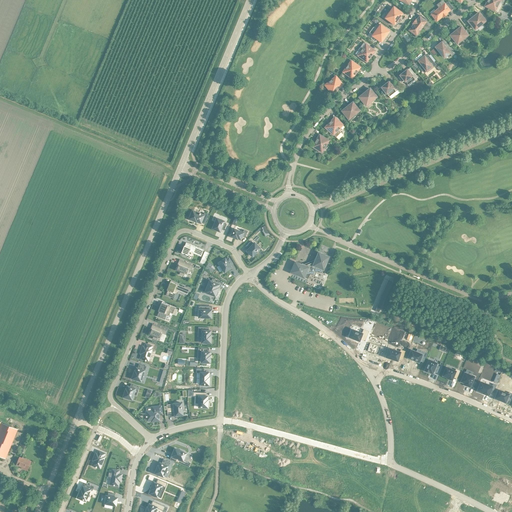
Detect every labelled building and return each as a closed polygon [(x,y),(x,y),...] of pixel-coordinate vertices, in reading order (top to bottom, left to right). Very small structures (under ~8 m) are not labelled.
[(452,10),(451,9),(453,7),(448,1),(446,2),(445,1),(444,1),(442,0),(440,0),(436,4),(437,7),(429,13),(436,22),(442,18),(443,18),(448,14),(447,13),(452,10)] [(504,0),(503,0),(486,0),(484,6),(495,12),(499,3),(502,5),(504,0)] [(394,26),(403,13),(393,6),(384,18),(394,26)] [(485,16),(484,17),(479,11),(467,21),(475,31),(487,21),(486,20),(488,19),(485,16)] [(416,36),(423,27),(426,29),(430,24),(427,22),(427,21),(419,15),(416,20),(415,19),(413,22),(412,23),(413,23),(408,30),(416,36)] [(379,23),(370,35),(381,43),(390,31),(379,23)] [(457,45),(469,35),(461,25),(449,35),(457,45)] [(444,41),(443,43),(441,41),(434,47),(444,59),(448,55),(449,57),(454,53),(444,41)] [(366,43),(365,44),(363,43),(358,50),(360,51),(356,56),(367,63),(376,50),(366,43)] [(427,73),(434,67),(433,66),(435,65),(427,55),(425,56),(424,55),(417,60),(421,66),(419,67),(423,71),(424,70),(427,73)] [(347,64),(347,65),(342,72),(352,80),(361,67),(351,60),(350,61),(347,64)] [(399,75),(400,77),(399,78),(402,82),(403,81),(404,82),(405,82),(408,85),(417,77),(409,68),(407,69),(399,75)] [(344,85),(336,75),(324,85),(332,95),(344,85)] [(388,96),(389,97),(398,89),(393,83),(392,85),(388,81),(380,87),(383,90),(381,92),(384,96),(386,94),(387,96),(388,96)] [(370,87),(358,97),(366,107),(378,97),(370,87)] [(360,112),(361,111),(353,101),(340,111),(348,121),(349,120),(350,121),(360,112)] [(341,132),(338,130),(344,125),(335,116),(324,127),(333,136),(334,135),(336,137),(341,132)] [(319,134),(311,147),(322,154),(330,140),(319,134)] [(192,211),(189,219),(193,221),(193,220),(194,221),(196,222),(196,221),(197,221),(200,223),(201,222),(204,224),(208,215),(204,213),(203,215),(200,214),(200,213),(199,213),(192,211)] [(217,218),(212,228),(220,231),(221,229),(224,230),(226,224),(223,223),(224,221),(217,218)] [(234,229),(231,236),(237,239),(237,238),(240,239),(242,236),(245,237),(247,231),(244,230),(243,233),(234,229)] [(251,241),(246,246),(248,249),(247,251),(252,256),(260,248),(254,243),(253,244),(251,241)] [(185,245),(182,253),(188,256),(189,252),(193,253),(194,252),(202,255),(204,250),(187,243),(186,245),(185,245)] [(203,264),(209,253),(204,251),(200,262),(203,264)] [(304,279),(306,273),(315,276),(318,268),(324,271),(330,256),(318,251),(315,259),(315,258),(313,262),(306,265),(301,263),(302,264),(295,261),(290,273),(304,279)] [(225,259),(218,263),(224,272),(229,269),(231,268),(231,267),(230,266),(229,265),(232,264),(228,258),(226,260),(225,259)] [(178,266),(176,270),(180,271),(179,274),(183,276),(185,273),(187,274),(189,269),(191,270),(194,265),(179,259),(178,263),(179,263),(178,266)] [(207,279),(202,291),(215,296),(215,295),(215,296),(215,295),(216,295),(218,292),(217,291),(218,288),(218,287),(219,284),(218,284),(219,281),(212,278),(211,281),(207,279)] [(171,280),(170,282),(166,290),(168,290),(165,295),(173,298),(175,294),(177,295),(179,291),(187,295),(189,291),(190,292),(191,289),(184,286),(183,287),(171,282),(171,281),(171,280)] [(159,311),(157,316),(165,319),(167,315),(169,315),(170,312),(175,314),(177,309),(162,303),(162,302),(162,301),(162,303),(161,303),(158,311),(159,311)] [(199,306),(199,310),(199,317),(211,318),(211,313),(211,310),(208,310),(208,306),(199,306)] [(151,330),(150,334),(153,336),(152,339),(156,340),(158,337),(160,338),(162,334),(165,335),(167,330),(152,324),(151,327),(152,327),(151,330)] [(198,327),(198,330),(202,331),(202,343),(210,343),(211,335),(210,335),(210,331),(208,331),(209,327),(198,327)] [(355,340),(356,339),(359,341),(360,339),(365,341),(369,331),(363,329),(362,333),(352,329),(349,337),(353,338),(352,338),(353,339),(353,338),(355,339),(355,340)] [(383,350),(385,345),(382,343),(381,346),(370,343),(367,351),(371,352),(371,353),(374,354),(374,353),(378,355),(380,350),(383,350)] [(142,354),(140,358),(145,360),(145,361),(146,361),(146,360),(148,361),(152,349),(151,349),(152,346),(145,344),(144,347),(143,346),(140,353),(142,354)] [(198,347),(198,352),(202,352),(201,358),(201,362),(209,363),(210,358),(210,355),(209,355),(209,352),(208,352),(209,348),(198,347)] [(389,348),(386,357),(390,358),(390,359),(390,358),(393,359),(393,360),(393,359),(397,361),(398,358),(402,359),(405,351),(400,350),(400,352),(389,348)] [(415,361),(419,362),(420,358),(424,360),(427,353),(423,351),(422,354),(411,350),(408,358),(412,359),(411,360),(412,360),(414,361),(415,361)] [(429,360),(425,370),(425,371),(426,371),(428,372),(429,372),(431,373),(432,373),(433,371),(437,372),(439,367),(436,365),(436,363),(429,360)] [(134,374),(132,378),(141,381),(144,371),(146,366),(139,364),(138,368),(136,368),(135,371),(134,371),(134,374)] [(443,375),(443,376),(444,376),(448,377),(447,378),(448,378),(448,379),(449,379),(450,379),(450,380),(451,380),(451,379),(452,380),(453,377),(456,378),(459,371),(456,369),(455,371),(446,367),(443,375)] [(196,368),(196,372),(200,373),(200,384),(208,385),(209,377),(208,377),(208,373),(204,372),(204,369),(196,368)] [(465,373),(461,382),(465,383),(464,385),(465,385),(464,385),(465,385),(467,386),(469,387),(470,387),(474,377),(465,373)] [(481,382),(477,390),(478,390),(478,391),(478,390),(483,392),(483,393),(484,393),(484,394),(486,394),(486,395),(487,395),(488,395),(488,394),(489,395),(490,391),(493,393),(496,385),(493,384),(492,386),(481,382)] [(125,389),(123,397),(124,397),(124,398),(129,399),(132,399),(135,389),(138,390),(139,386),(131,384),(130,387),(127,386),(126,389),(125,389)] [(405,400),(407,394),(404,393),(405,390),(394,387),(392,394),(402,397),(401,398),(405,400)] [(498,390),(495,398),(498,399),(498,400),(499,400),(501,401),(505,402),(507,398),(510,399),(511,395),(511,393),(509,392),(508,394),(498,390)] [(193,392),(193,396),(199,396),(199,407),(202,407),(202,408),(206,408),(206,407),(207,407),(208,407),(208,406),(207,406),(208,404),(208,403),(208,400),(207,400),(207,396),(206,396),(206,393),(193,392)] [(424,396),(420,395),(420,394),(417,393),(414,392),(411,399),(421,403),(420,404),(424,405),(427,398),(423,397),(424,396)] [(436,401),(432,400),(429,407),(439,411),(438,414),(442,416),(446,407),(442,405),(442,404),(439,403),(439,402),(438,402),(436,402),(436,401)] [(174,404),(167,405),(168,414),(175,413),(175,416),(178,415),(183,415),(182,411),(183,411),(183,407),(182,407),(181,403),(174,404)] [(147,416),(146,416),(146,417),(147,417),(147,421),(151,420),(151,422),(159,421),(158,414),(161,413),(161,406),(152,407),(152,411),(146,412),(147,416)] [(449,420),(449,418),(459,422),(463,413),(459,411),(459,410),(453,407),(451,412),(448,411),(445,418),(449,420)] [(478,434),(482,426),(478,424),(480,420),(474,417),(474,418),(469,416),(465,423),(476,428),(474,433),(478,434)] [(0,455),(5,458),(17,429),(0,422),(0,455)] [(488,422),(485,429),(495,434),(498,435),(500,429),(497,428),(498,427),(488,422)] [(408,439),(413,430),(414,430),(416,426),(410,423),(408,427),(406,426),(401,436),(408,439)] [(508,432),(503,443),(509,445),(510,443),(511,444),(511,434),(511,433),(508,432)] [(173,456),(171,460),(184,465),(188,467),(190,463),(186,461),(183,460),(186,453),(183,452),(184,451),(180,450),(180,451),(175,449),(173,453),(172,456),(173,456)] [(421,455),(410,449),(406,456),(414,460),(413,460),(418,462),(419,461),(421,462),(424,456),(421,455)] [(92,465),(96,466),(95,467),(96,468),(97,467),(100,468),(104,457),(103,457),(104,454),(99,451),(97,454),(96,453),(93,460),(94,461),(92,465)] [(27,470),(31,461),(22,458),(23,456),(22,456),(22,457),(19,456),(16,465),(21,467),(21,468),(27,470)] [(158,466),(157,468),(155,473),(163,476),(167,466),(168,467),(170,462),(163,459),(161,464),(160,463),(159,466),(158,466)] [(428,459),(425,465),(434,469),(437,463),(428,459)] [(458,471),(459,469),(452,466),(447,476),(452,478),(452,477),(455,478),(456,476),(459,478),(461,472),(458,471)] [(109,472),(108,477),(111,477),(110,484),(113,485),(113,486),(114,486),(114,485),(118,485),(119,481),(120,482),(121,474),(118,474),(119,471),(112,470),(112,473),(109,472)] [(464,477),(463,480),(466,482),(465,483),(471,486),(472,484),(475,486),(477,480),(474,479),(476,476),(467,471),(466,473),(465,473),(464,476),(464,477)] [(151,490),(149,493),(157,497),(161,486),(165,487),(167,483),(157,479),(156,483),(154,482),(152,487),(151,486),(151,487),(151,489),(150,489),(150,490),(151,490)] [(481,482),(477,491),(488,496),(489,493),(492,494),(496,486),(493,484),(492,487),(481,482)] [(90,490),(92,491),(93,487),(86,484),(84,487),(83,486),(81,490),(80,490),(77,497),(81,499),(80,500),(84,501),(84,500),(85,501),(90,490)] [(392,498),(393,498),(393,499),(404,504),(403,507),(406,509),(409,503),(406,502),(410,493),(403,490),(402,491),(397,489),(395,495),(394,494),(392,498)] [(106,496),(104,507),(112,509),(113,505),(116,505),(116,501),(117,498),(115,497),(114,497),(115,494),(108,493),(108,496),(106,496)] [(505,498),(496,494),(494,500),(503,504),(504,501),(507,502),(510,496),(506,495),(505,498)] [(426,500),(425,500),(425,499),(425,500),(423,499),(423,498),(423,499),(419,497),(415,506),(425,511),(428,503),(425,501),(426,500)] [(149,504),(148,507),(148,508),(147,507),(146,510),(145,511),(154,511),(156,508),(165,511),(167,507),(152,501),(151,505),(149,504)]
